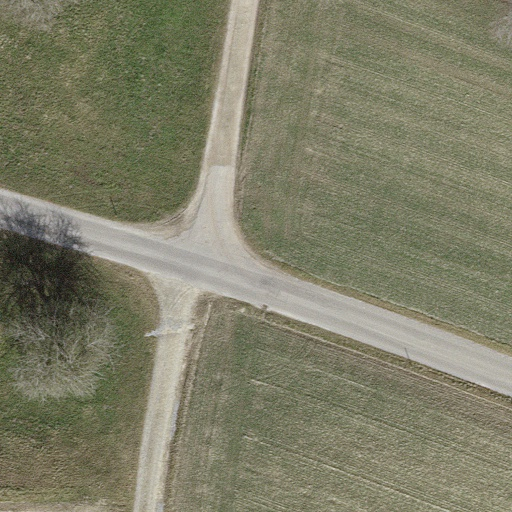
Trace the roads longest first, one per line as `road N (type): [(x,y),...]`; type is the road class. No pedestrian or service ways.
road 1 (unclassified): [(0,211),(194,262),(511,380)]
road 2 (track): [(140,511),(247,0)]
